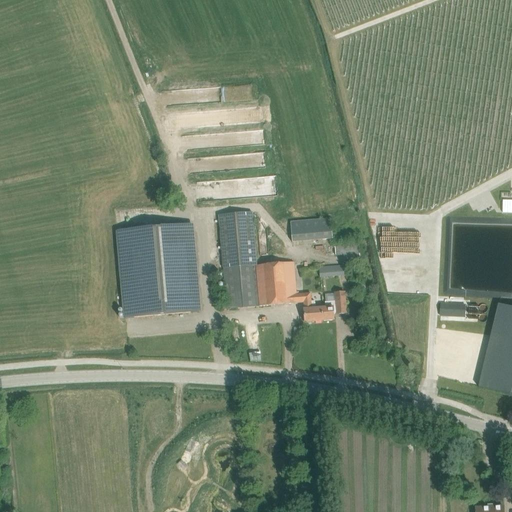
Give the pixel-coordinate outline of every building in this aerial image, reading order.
[(219,216),(221,242),(254,239),(252,213),(219,216)] [(118,232),(126,318),(199,312),(192,225),(118,232)] [(221,242),(224,269),(257,266),(254,239),(221,242)] [(297,303),(297,293),(296,293),(295,263),(257,266),(260,307),(297,303)] [(319,267),(320,278),(345,276),(344,265),(319,267)] [(257,266),(224,269),(227,310),(256,307),(260,307),(257,266)] [(326,308),(322,308),(323,321),(334,320),(334,314),(337,314),(337,315),(347,314),(345,292),(334,293),(335,302),(325,302),(326,308)] [(304,302),(304,310),(316,309),(315,301),(310,302),(310,293),(297,293),(297,303),(304,302)] [(441,304),(441,316),(465,317),(465,305),(441,304)] [(511,307),(499,305),(479,387),(511,395),(511,307)] [(316,309),(304,310),(305,323),(323,321),(322,308),(316,309)]
